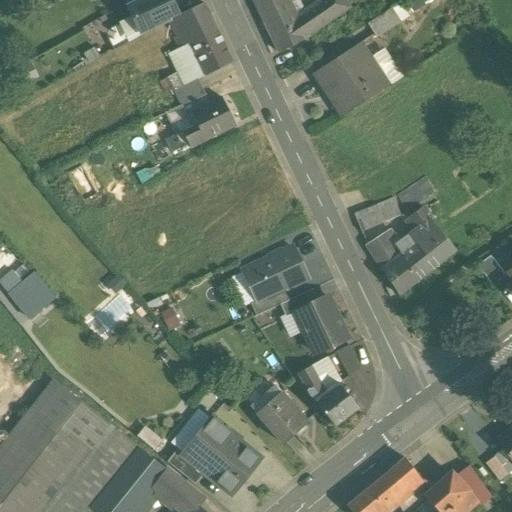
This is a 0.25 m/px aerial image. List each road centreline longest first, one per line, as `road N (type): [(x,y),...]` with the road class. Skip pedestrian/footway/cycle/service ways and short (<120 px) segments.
road 1 (tertiary): [(414,420),(222,0)]
road 2 (tertiary): [(293,511),(414,420)]
road 3 (residential): [(511,349),(414,420)]
